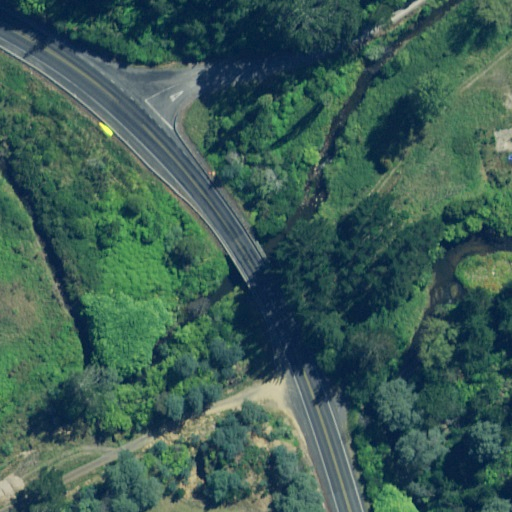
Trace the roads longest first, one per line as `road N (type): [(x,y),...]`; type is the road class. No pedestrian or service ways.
road 1 (trunk): [(124,100),(166,141),(267,287),(347,511)]
road 2 (unclassified): [(124,100),(388,0)]
road 3 (trunk): [(0,13),(124,100)]
